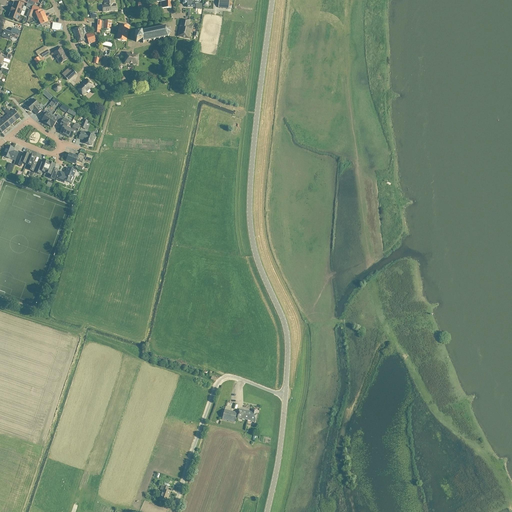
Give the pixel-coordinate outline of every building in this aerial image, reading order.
[(113,0),(106,0),(104,0),(104,6),(102,6),(103,12),(116,10),(116,4),(114,5),(113,0)] [(225,0),(218,0),(218,7),(228,8),(229,0),(225,0)] [(12,7),(22,10),(24,5),(14,1),(12,7)] [(12,7),(10,12),(20,16),(22,10),(12,7)] [(35,18),(38,17),(39,20),(42,18),(45,17),(43,12),(42,10),(38,12),(36,13),(35,12),(33,13),(35,18)] [(20,16),(10,12),(8,18),(18,21),(20,16)] [(42,18),(39,20),(42,27),(48,24),(47,22),(45,17),(42,18)] [(182,19),(178,36),(188,38),(190,29),(192,30),(193,26),(189,26),(190,20),(189,20),(182,19)] [(95,20),(93,33),(94,32),(94,29),(101,29),(102,29),(102,21),(101,21),(95,20)] [(102,21),(102,29),(110,29),(111,21),(102,21)] [(119,24),(118,32),(128,34),(128,30),(129,26),(119,24)] [(143,40),(142,40),(143,43),(144,43),(143,42),(148,41),(148,42),(149,42),(149,41),(153,40),(153,41),(154,40),(158,39),(158,40),(159,39),(163,38),(164,38),(164,37),(167,37),(168,37),(168,36),(170,33),(171,33),(171,32),(170,33),(169,29),(170,28),(169,28),(168,28),(166,26),(166,25),(165,25),(165,26),(161,27),(161,26),(160,26),(161,27),(156,28),(156,27),(155,27),(156,28),(151,29),(151,28),(150,28),(150,29),(146,30),(146,29),(145,30),(141,32),(140,31),(140,34),(141,33),(143,40)] [(83,29),(82,27),(72,30),(75,38),(77,38),(85,35),(85,34),(87,33),(85,28),(83,29)] [(4,30),(2,37),(9,40),(10,36),(17,38),(19,30),(12,28),(10,32),(4,30)] [(128,34),(118,32),(116,39),(126,42),(128,34)] [(85,35),(77,38),(78,43),(86,40),(86,39),(87,38),(88,42),(95,40),(93,33),(85,35),(85,36),(85,35)] [(141,33),(140,34),(134,35),(136,42),(142,40),(143,40),(141,33)] [(102,39),(102,41),(101,46),(111,48),(112,43),(106,42),(107,40),(102,39)] [(53,54),(60,64),(67,59),(60,47),(56,50),(57,51),(53,54)] [(3,56),(0,54),(0,68),(4,58),(10,60),(11,56),(4,53),(3,56)] [(138,54),(125,53),(124,63),(137,65),(138,54)] [(72,69),(64,76),(68,81),(76,73),(72,69)] [(93,86),(87,79),(76,88),(83,95),(93,86)] [(53,89),(57,92),(61,89),(60,84),(55,84),(53,89)] [(29,103),(26,106),(31,111),(32,110),(37,114),(42,110),(38,105),(38,104),(33,99),(29,103)] [(6,110),(15,121),(20,117),(14,109),(10,112),(7,108),(6,110)] [(15,121),(6,110),(4,111),(7,114),(4,117),(11,125),(15,121)] [(47,124),(53,115),(45,110),(41,115),(44,117),(42,120),(44,121),(44,122),(47,124)] [(53,115),(47,124),(50,126),(53,127),(56,122),(58,124),(62,118),(58,115),(56,117),(53,115)] [(0,118),(0,121),(6,129),(11,125),(4,117),(1,120),(0,118)] [(72,122),(69,120),(63,118),(60,125),(63,126),(60,132),(65,135),(72,122)] [(72,122),(65,135),(71,138),(73,133),(76,134),(80,126),(72,122)] [(93,139),(94,139),(95,136),(95,135),(87,132),(87,133),(81,131),(79,138),(84,140),(84,142),(91,145),(93,139)] [(10,158),(15,160),(18,153),(13,150),(14,148),(7,146),(6,147),(2,155),(10,159),(10,158)] [(19,156),(18,157),(15,164),(21,166),(22,162),(26,164),(29,154),(24,152),(22,157),(19,156)] [(82,162),(85,156),(79,153),(77,157),(69,153),(66,160),(75,163),(77,160),(82,162)] [(29,154),(26,164),(29,165),(27,169),(33,171),(36,163),(33,162),(35,157),(29,154)] [(38,162),(38,163),(34,172),(40,175),(41,172),(44,173),(49,161),(46,160),(46,161),(43,160),(41,163),(38,162)] [(52,162),(49,161),(44,173),(48,175),(47,178),(53,180),(58,169),(54,168),(55,165),(52,163),(52,162)] [(65,180),(72,183),(74,176),(73,176),(76,170),(68,167),(65,173),(59,171),(56,179),(64,182),(65,180)] [(222,419),(234,422),(236,413),(224,409),(222,419)] [(256,413),(257,410),(252,409),(251,412),(239,409),(237,418),(255,422),(257,413),(256,413)] [(162,486),(161,486),(159,485),(156,495),(160,496),(159,500),(166,502),(170,492),(167,491),(168,488),(162,486)]
